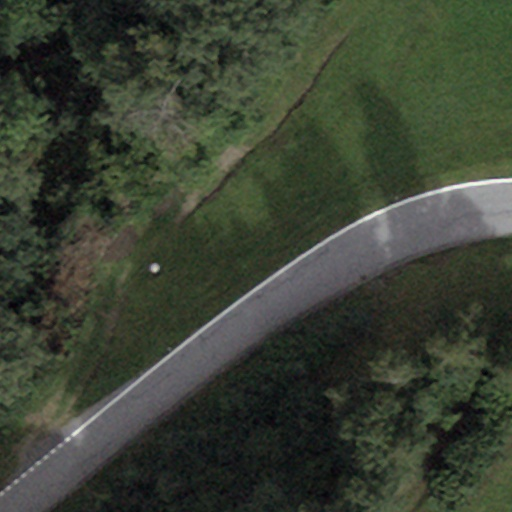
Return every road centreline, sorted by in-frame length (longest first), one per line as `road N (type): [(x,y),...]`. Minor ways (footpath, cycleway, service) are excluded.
road 1 (unclassified): [(511,206),(418,225),(319,271),(12,511)]
road 2 (track): [(42,487),(52,428),(125,265)]
